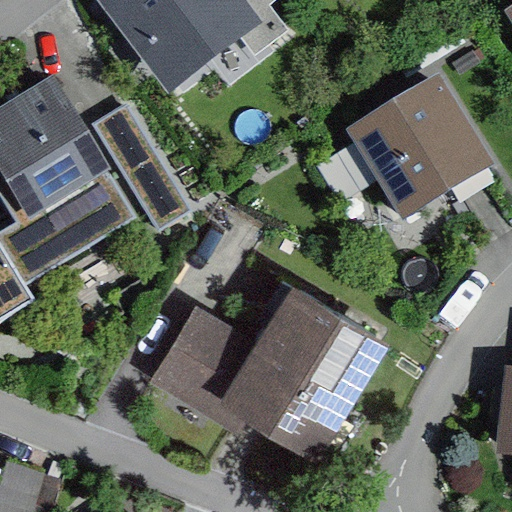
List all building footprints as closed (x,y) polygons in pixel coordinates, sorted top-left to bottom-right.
[(160,92),(250,23),(233,0),(119,0),(100,15),(160,92)] [(511,48),(511,6),(494,18),(511,48)] [(28,286),(134,223),(85,137),(52,83),(0,113),(0,165),(40,232),(8,252),(28,286)] [(392,233),(489,178),(436,83),(338,138),(392,233)] [(126,113),(85,137),(134,223),(150,249),(192,224),(126,113)] [(0,243),(0,333),(40,312),(2,243),(0,243)] [(302,463),(381,339),(281,277),(243,338),(196,309),(157,372),(302,463)] [(511,375),(497,374),(489,463),(511,464),(511,375)] [(0,498),(0,511),(40,511),(43,469),(2,467),(0,498)]
